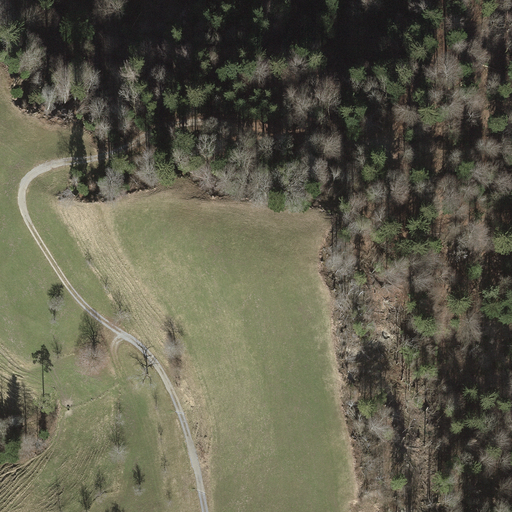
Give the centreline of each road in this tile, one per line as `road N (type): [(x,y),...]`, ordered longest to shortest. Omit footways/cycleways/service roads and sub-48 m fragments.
road 1 (track): [(402,190),(394,163),(375,146),(213,122),(166,125),(118,152),(47,168),(27,181),(26,218),(69,288),(139,345),(168,384),(204,511)]
road 2 (track): [(125,335),(113,353),(138,420),(129,473)]
